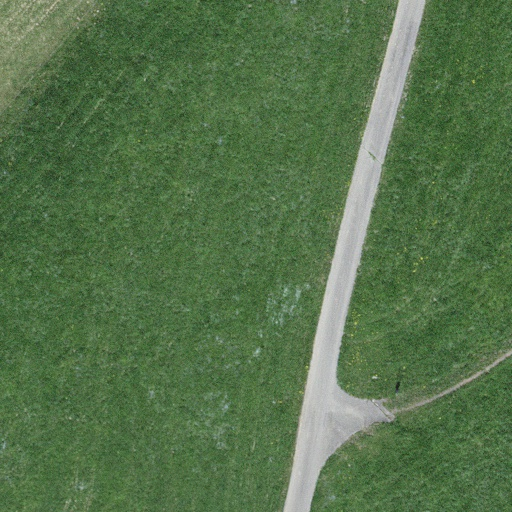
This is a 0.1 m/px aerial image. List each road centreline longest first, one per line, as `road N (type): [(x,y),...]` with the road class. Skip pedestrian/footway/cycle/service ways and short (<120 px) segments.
road 1 (track): [(313,427),(420,0)]
road 2 (track): [(313,427),(426,397),(511,346)]
